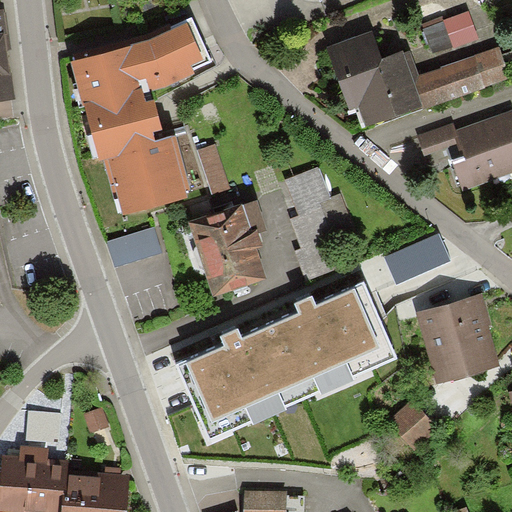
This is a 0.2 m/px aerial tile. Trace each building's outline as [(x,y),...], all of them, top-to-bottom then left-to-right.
[(468,13),(447,20),(456,46),(478,38),(468,13)] [(105,153),(118,197),(142,192),(146,201),(188,190),(173,134),(154,140),(150,127),(159,123),(154,100),(146,104),(142,90),(155,84),(191,69),(187,60),(207,51),(191,17),(146,36),(74,57),(80,81),(87,80),(98,130),(89,134),(95,155),(105,153)] [(447,20),(425,29),(434,53),(456,46),(447,20)] [(370,37),(335,49),(344,77),(356,74),(372,119),(436,98),(429,77),(418,81),(409,52),(379,62),(370,37)] [(482,59),(429,77),(436,98),(508,74),(500,49),(481,55),(482,59)] [(0,96),(12,95),(7,59),(0,59),(0,96)] [(452,122),(419,133),(426,153),(451,144),(455,156),(453,157),(464,186),(490,177),(488,171),(511,162),(511,113),(456,133),(452,122)] [(317,170),(290,181),(304,216),(293,220),(305,250),(299,252),(309,277),(336,266),(325,240),(333,237),(318,201),(328,197),(317,170)] [(255,202),(195,223),(202,243),(194,246),(201,267),(210,264),(218,289),(262,274),(252,245),(260,243),(256,230),(264,227),(255,202)] [(155,228),(108,241),(115,266),(162,253),(155,228)] [(221,341),(174,362),(207,447),(235,434),(234,429),(312,397),(314,402),(376,376),(374,369),(398,357),(365,279),(317,300),(312,291),(294,299),(297,310),(243,333),(237,323),(220,332),(221,341)] [(482,298),(425,314),(442,375),(492,362),(482,324),(488,322),(482,298)] [(414,402),(392,424),(414,445),(435,424),(414,402)] [(67,461),(6,456),(3,496),(2,507),(45,509),(63,511),(66,473),(67,461)] [(120,511),(123,478),(66,473),(63,511),(120,511)] [(0,495),(0,511),(45,511),(45,509),(2,507),(3,496),(0,495)] [(302,511),(302,496),(247,495),(246,511),(302,511)]
